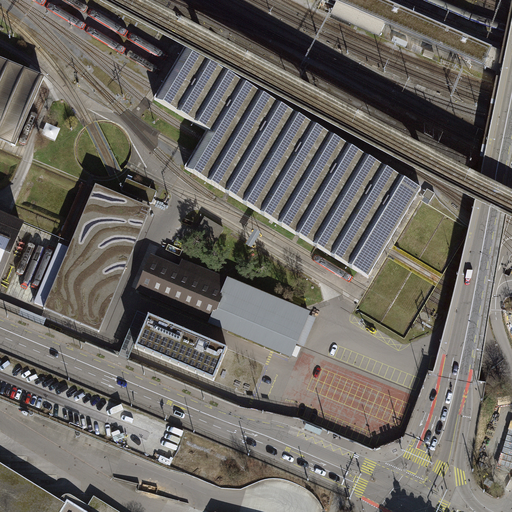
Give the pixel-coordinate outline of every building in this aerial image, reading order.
[(327,0),(336,4),(384,25),(510,80),(511,75),(511,57),(380,0),(327,0)] [(383,28),(384,25),(336,4),(331,13),(330,16),(379,37),(383,28)] [(421,188),(185,47),(175,63),(166,77),(158,91),(153,100),(207,132),(203,140),(193,156),(186,168),(368,277),(375,265),(385,248),(395,233),(403,218),(411,205),(421,188)] [(435,55),(425,51),(423,57),(433,61),(435,55)] [(0,277),(22,226),(9,221),(0,217),(0,140),(4,142),(15,147),(43,79),(0,61),(0,277)] [(127,179),(121,191),(152,204),(157,192),(127,179)] [(151,209),(96,186),(44,307),(44,309),(99,332),(151,209)] [(428,189),(423,196),(430,200),(435,193),(428,189)] [(212,248),(223,229),(208,219),(196,239),(212,248)] [(45,308),(70,249),(59,244),(34,303),(44,307),(45,308)] [(226,289),(151,258),(138,289),(212,321),(211,324),(291,357),(309,314),(229,281),(226,289)] [(46,319),(0,299),(0,307),(43,325),(46,319)] [(316,318),(309,315),(297,344),(304,347),(316,318)] [(228,349),(148,316),(144,327),(135,348),(214,381),(228,349)] [(0,511),(116,511),(93,498),(88,507),(65,493),(61,499),(0,462),(0,511)]
